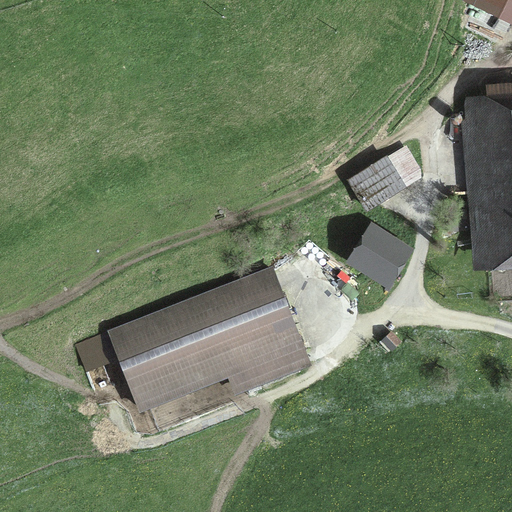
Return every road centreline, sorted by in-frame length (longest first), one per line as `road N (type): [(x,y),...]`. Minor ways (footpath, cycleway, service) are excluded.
road 1 (track): [(511,330),(441,316),(387,318),(303,382),(266,398)]
road 2 (track): [(411,314),(427,219),(430,123)]
